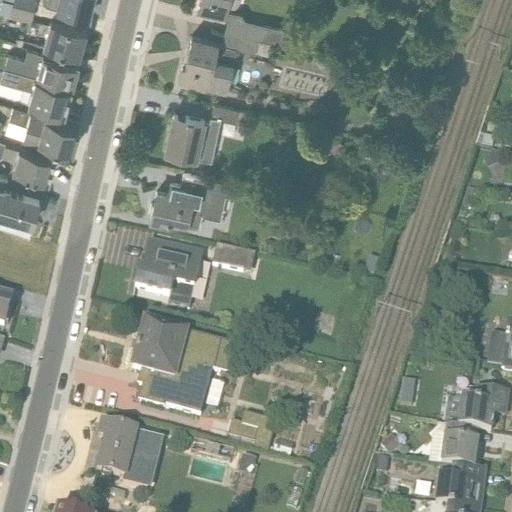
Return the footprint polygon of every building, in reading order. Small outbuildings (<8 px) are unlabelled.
[(0,0),(1,1),(33,10),(35,0),(0,0)] [(42,0),(41,6),(55,10),(55,9),(88,18),(91,0),(42,0)] [(199,0),(196,13),(224,19),(227,20),(224,32),(257,40),(277,45),(278,45),(282,29),(244,20),(241,14),(226,11),(228,0),(199,0)] [(1,1),(0,5),(0,13),(9,16),(9,17),(29,22),(33,10),(1,1)] [(49,21),(42,47),(78,57),(86,32),(49,21)] [(181,64),(177,81),(226,93),(236,50),(254,53),(257,40),(224,32),(221,45),(218,44),(218,43),(191,36),(184,65),(181,64)] [(0,68),(2,69),(3,67),(70,87),(76,64),(41,54),(35,52),(32,62),(6,55),(0,53),(0,68)] [(2,69),(0,75),(0,80),(24,88),(20,101),(27,103),(63,113),(70,87),(3,67),(2,69)] [(213,104),(210,118),(220,120),(235,123),(243,125),(246,111),(238,109),(213,104)] [(12,107),(8,121),(26,126),(22,138),(71,152),(78,126),(12,107)] [(173,112),(167,141),(180,144),(179,152),(195,156),(195,158),(211,162),(220,120),(210,118),(210,122),(205,121),(206,119),(173,112)] [(332,135),(323,144),(333,153),(342,145),(332,135)] [(491,150),(493,139),(479,137),(477,147),(491,150)] [(0,158),(0,159),(1,156),(14,160),(11,170),(46,180),(53,156),(18,146),(0,141),(0,158)] [(499,163),(493,153),(485,158),(490,168),(499,163)] [(152,203),(149,215),(150,215),(150,219),(187,227),(199,231),(202,214),(207,191),(231,196),(233,184),(208,179),(182,173),(179,185),(170,183),(167,194),(155,192),(153,203),(152,203)] [(0,175),(0,215),(14,220),(11,230),(28,237),(32,225),(38,201),(3,191),(6,178),(0,175)] [(268,239),(264,247),(275,253),(279,245),(268,239)] [(138,269),(134,289),(170,297),(168,305),(189,310),(191,302),(202,255),(180,250),(149,243),(143,270),(138,269)] [(213,259),(211,266),(251,274),(255,255),(247,253),(216,247),(213,259)] [(379,261),(368,258),(364,273),(375,276),(379,261)] [(0,325),(3,326),(4,323),(7,323),(10,312),(7,311),(8,310),(10,299),(0,296),(0,325)] [(456,317),(435,315),(432,341),(453,343),(456,317)] [(144,323),(132,370),(141,372),(141,375),(150,377),(147,387),(138,385),(138,386),(143,387),(139,401),(139,402),(140,403),(141,401),(142,401),(200,415),(212,370),(219,372),(220,371),(226,373),(232,349),(218,346),(219,342),(162,327),(162,326),(157,325),(157,324),(147,321),(146,323),(144,323)] [(511,325),(507,325),(501,369),(511,371),(511,325)] [(457,428),(477,431),(490,433),(494,406),(506,407),(508,393),(476,389),(474,401),(461,400),(457,428)] [(398,391),(397,404),(410,405),(411,393),(398,391)] [(231,422),(227,437),(255,444),(255,443),(259,430),(231,422)] [(97,468),(96,472),(98,472),(124,479),(122,484),(141,488),(146,465),(131,461),(138,433),(101,424),(98,437),(104,439),(97,468)] [(443,438),(439,466),(473,471),(477,443),(476,442),(477,431),(457,428),(446,427),(445,438),(443,438)] [(387,457),(399,447),(391,437),(379,446),(387,457)] [(242,457),(237,474),(251,477),(256,460),(242,457)] [(386,474),(388,459),(372,458),(371,467),(376,467),(375,473),(386,474)] [(473,471),(439,466),(433,506),(473,511),(478,511),(481,495),(473,494),(475,483),(471,482),(473,471)]
